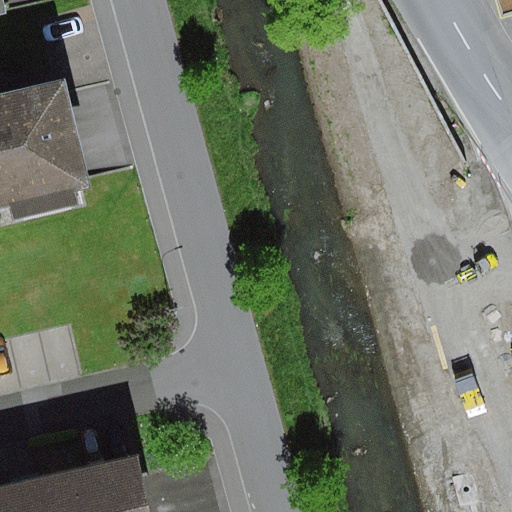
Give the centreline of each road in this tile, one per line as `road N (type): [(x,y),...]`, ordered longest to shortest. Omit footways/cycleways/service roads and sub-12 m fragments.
road 1 (residential): [(236,371),(128,0)]
road 2 (residential): [(0,422),(236,371)]
road 3 (residential): [(275,511),(236,371)]
road 4 (residential): [(511,112),(439,0)]
